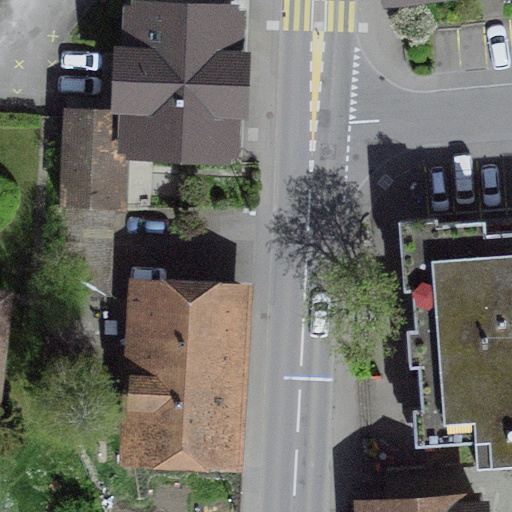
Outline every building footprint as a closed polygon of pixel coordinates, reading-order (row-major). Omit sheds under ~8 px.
[(511,0),(377,0),(379,9),(455,0),(494,0),(495,5),(511,2),(511,0)] [(239,7),(121,6),(119,159),(237,161),(239,7)] [(117,115),(63,115),(63,213),(117,213),(117,115)] [(111,298),(113,218),(62,217),(60,297),(111,298)] [(511,234),(479,237),(478,217),(395,223),(411,451),(472,446),(473,469),(511,466),(511,234)] [(243,289),(127,284),(119,469),(235,474),(243,289)] [(14,299),(0,297),(0,416),(2,417),(14,299)] [(472,511),(471,498),(353,506),(352,511),(472,511)]
